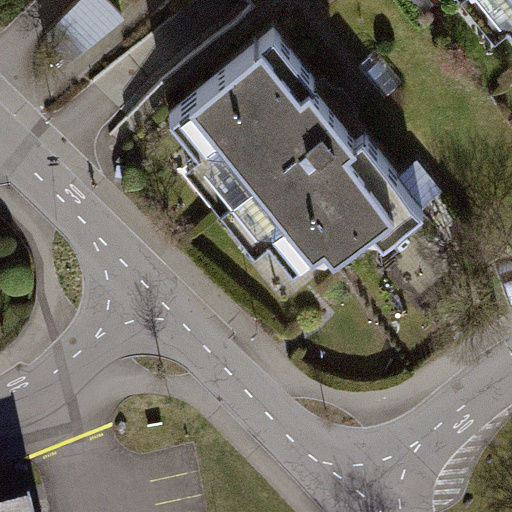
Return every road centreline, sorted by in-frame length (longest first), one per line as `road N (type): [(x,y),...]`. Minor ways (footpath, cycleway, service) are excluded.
road 1 (residential): [(137,287),(351,490),(511,361)]
road 2 (residential): [(0,142),(137,287)]
road 3 (residential): [(137,287),(68,360),(0,399)]
road 4 (unknown): [(68,360),(108,511)]
